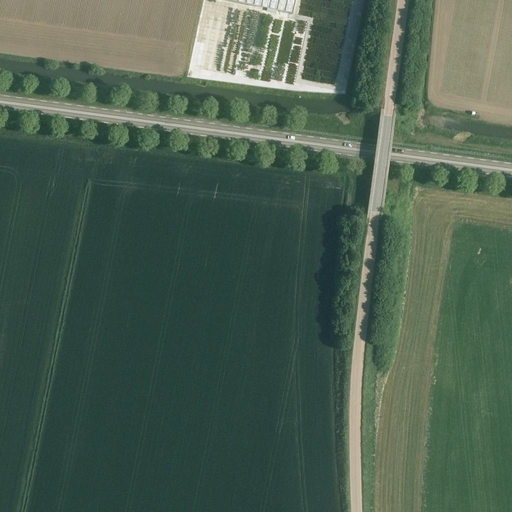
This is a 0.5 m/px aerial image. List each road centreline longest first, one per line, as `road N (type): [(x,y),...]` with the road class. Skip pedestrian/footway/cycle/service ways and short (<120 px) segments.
road 1 (primary): [(511,170),(0,102)]
road 2 (unclassified): [(357,511),(355,410),(404,0)]
